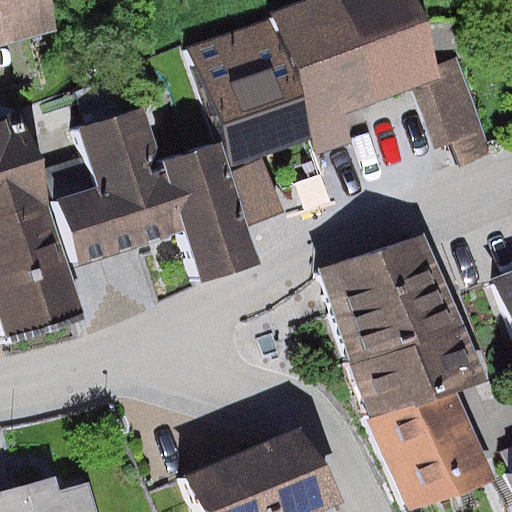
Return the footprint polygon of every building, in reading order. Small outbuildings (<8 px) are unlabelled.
[(52,0),(0,0),(0,45),(59,34),(52,0)] [(410,0),(294,0),(261,12),(306,135),(312,152),(349,138),(339,111),(427,79),(438,74),(434,63),(410,0)] [(261,12),(184,39),(219,136),(228,163),(306,135),(261,12)] [(438,74),(427,79),(458,158),(500,142),(464,52),(434,63),(438,74)] [(45,204),(63,263),(178,228),(159,167),(151,169),(148,159),(132,109),(72,128),(90,187),(45,201),(45,204)] [(14,110),(0,114),(0,218),(45,204),(45,201),(14,110)] [(219,136),(148,159),(151,169),(159,167),(178,228),(195,281),(259,260),(228,163),(219,136)] [(45,204),(0,218),(0,339),(80,314),(63,263),(45,204)] [(409,229),(296,271),(304,292),(314,318),(426,277),(416,249),(409,229)] [(426,277),(314,318),(329,363),(443,321),(426,277)] [(511,278),(493,286),(511,337),(511,278)] [(443,321),(329,363),(351,420),(442,386),(463,378),(443,321)] [(442,386),(351,420),(385,511),(389,511),(477,480),(442,386)] [(283,439),(179,484),(191,511),(288,511),(311,502),(283,439)] [(511,511),(511,477),(488,488),(499,511),(511,511)] [(38,490),(0,501),(0,511),(83,511),(79,496),(43,507),(38,490)]
